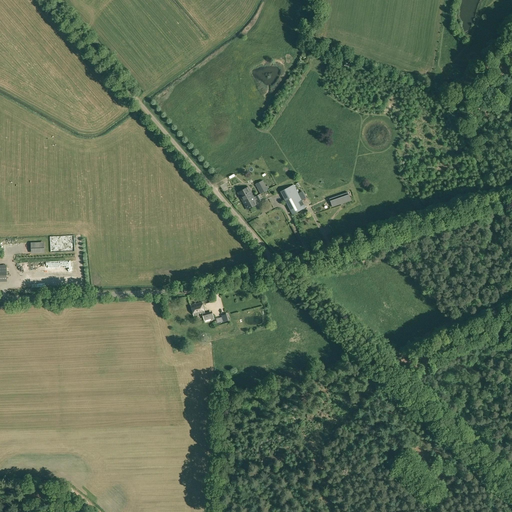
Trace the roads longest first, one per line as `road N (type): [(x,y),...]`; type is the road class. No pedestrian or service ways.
road 1 (unclassified): [(276,265),(49,0)]
road 2 (unclassified): [(0,299),(159,293),(276,265)]
road 3 (unclassified): [(276,265),(511,198)]
road 4 (track): [(511,490),(385,367)]
road 5 (track): [(385,367),(325,441),(321,473),(332,511)]
road 6 (track): [(385,367),(276,265)]
